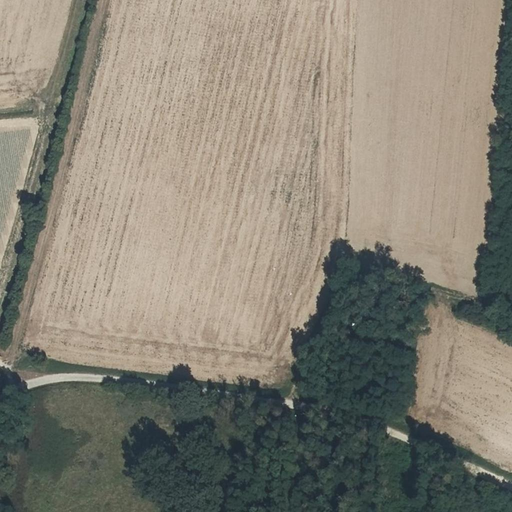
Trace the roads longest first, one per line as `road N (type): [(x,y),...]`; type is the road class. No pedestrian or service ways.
road 1 (unclassified): [(13,384),(71,375),(311,409),(511,489)]
road 2 (track): [(5,366),(56,200),(101,0)]
